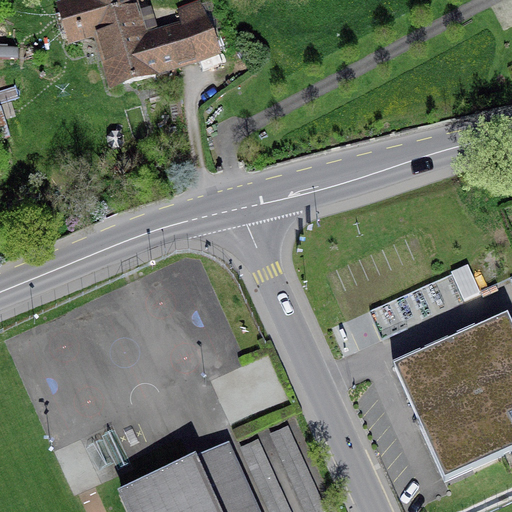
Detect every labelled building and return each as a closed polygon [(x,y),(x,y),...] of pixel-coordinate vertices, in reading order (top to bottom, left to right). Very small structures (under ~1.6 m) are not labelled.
[(139,0),(98,0),(57,12),(69,55),(99,46),(114,98),(219,67),(208,27),(152,43),(139,0)] [(410,348),(511,310),(511,279),(480,292),(472,269),(375,305),(386,336),(403,330),(410,348)] [(397,372),(448,484),(511,454),(511,323),(511,321),(397,372)] [(320,511),(282,430),(274,434),(309,511),(320,511)] [(284,511),(253,443),(244,447),(274,511),(284,511)] [(254,511),(226,448),(122,494),(130,511),(254,511)]
